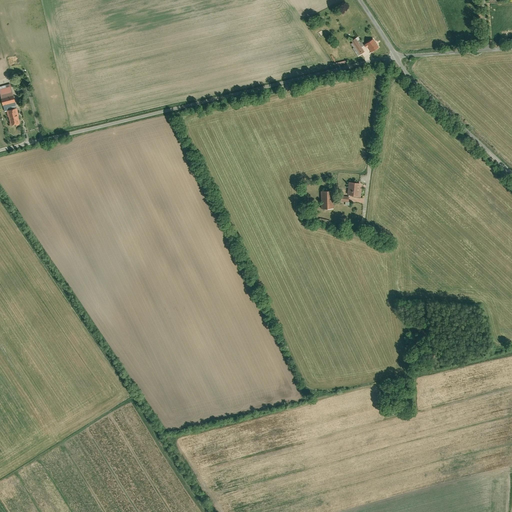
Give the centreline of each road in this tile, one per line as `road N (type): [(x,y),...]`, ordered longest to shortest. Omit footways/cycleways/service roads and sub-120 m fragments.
road 1 (unclassified): [(0,148),(396,56)]
road 2 (unclassified): [(396,56),(408,77),(511,174)]
